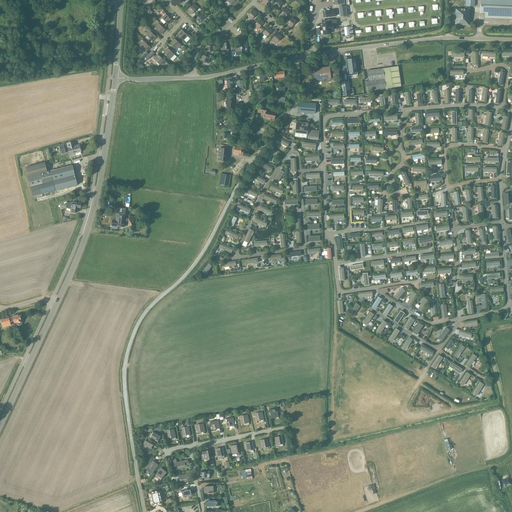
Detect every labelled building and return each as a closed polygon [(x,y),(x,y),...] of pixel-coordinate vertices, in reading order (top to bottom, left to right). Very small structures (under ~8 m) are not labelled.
[(277,10),(283,3),(280,0),(278,0),(273,6),(277,10)] [(456,9),(455,25),(469,26),(470,9),(469,9),(470,6),(474,7),(474,0),(465,0),(465,6),(464,6),(464,9),(460,9),(460,10),(456,9)] [(511,0),(480,0),(480,13),(485,13),(485,18),(511,18),(511,0)] [(192,15),(198,8),(194,4),(187,11),(192,15)] [(345,6),(339,7),(338,7),(340,17),(347,16),(345,6)] [(284,19),(290,12),(286,8),(280,15),(284,19)] [(251,20),(257,14),(253,10),(247,17),(251,20)] [(198,24),(205,17),(201,13),(194,20),(198,24)] [(162,19),(168,25),(172,21),(166,14),(162,19)] [(291,28),(297,21),(293,17),(286,24),(291,28)] [(258,30),(264,23),(260,19),(254,26),(258,30)] [(325,23),(321,24),(323,35),(324,35),(325,35),(326,35),(327,34),(330,34),(330,31),(334,30),(334,28),(337,27),(336,20),(332,20),(332,19),(324,20),(325,23)] [(155,28),(161,34),(165,30),(159,24),(155,28)] [(266,38),(273,31),(268,27),(262,34),(266,38)] [(340,29),(341,37),(345,37),(349,37),(348,36),(352,36),(351,28),(340,29)] [(178,35),(177,36),(180,39),(181,38),(184,40),(188,36),(181,30),(177,34),(178,35)] [(146,35),(152,42),(156,38),(150,31),(146,35)] [(276,44),(282,37),(278,33),(271,40),(276,44)] [(171,43),(177,50),(181,46),(175,39),(171,43)] [(142,43),(140,46),(147,52),(151,48),(142,40),(140,42),(142,43)] [(164,53),(170,59),(174,55),(168,48),(164,53)] [(153,59),(160,65),(164,61),(158,55),(153,59)] [(200,60),(208,64),(210,59),(202,55),(200,60)] [(348,65),(346,65),(347,74),(357,73),(356,59),(347,60),(348,65)] [(366,92),(367,93),(369,93),(369,92),(393,88),(401,87),(398,67),(367,71),(368,81),(365,82),(366,92)] [(316,70),(316,75),(317,80),(330,78),(329,68),(316,70)] [(263,76),(260,76),(260,82),(265,82),(265,78),(268,78),(268,77),(272,77),(272,73),(263,73),(263,76)] [(347,81),(340,82),(342,96),(349,95),(347,81)] [(265,89),(264,85),(258,86),(258,87),(257,87),(257,93),(260,93),(260,92),(265,91),(264,89),(265,89)] [(263,104),(265,103),(264,98),(259,98),(259,94),(254,95),(254,99),(256,99),(257,105),(263,105),(263,104)] [(316,104),(299,103),(299,113),(315,114),(316,104)] [(264,119),(270,120),(270,119),(274,120),(276,113),(266,111),(267,108),(259,107),(258,112),(265,114),(264,119)] [(296,122),(295,133),(307,135),(308,124),(296,122)] [(310,130),(309,139),(318,140),(319,131),(310,130)] [(242,141),(244,136),(232,132),(231,138),(236,139),(235,144),(241,145),(242,141)] [(81,152),(79,145),(74,147),(73,142),(74,142),(66,144),(68,148),(70,158),(75,156),(74,154),(81,152)] [(218,161),(227,162),(228,149),(220,148),(218,161)] [(25,169),(33,198),(78,186),(72,166),(47,173),(45,164),(25,169)] [(221,186),(227,187),(229,175),(223,174),(221,186)] [(61,210),(61,209),(67,208),(71,207),(70,212),(76,213),(77,208),(81,208),(81,204),(72,202),(60,205),(61,210)] [(112,221),(111,226),(123,228),(123,227),(124,222),(129,223),(129,219),(126,219),(126,216),(126,215),(127,212),(127,209),(120,208),(120,214),(117,214),(117,216),(116,221),(112,220),(112,221)] [(129,223),(128,227),(137,228),(139,218),(129,216),(129,219),(129,223)] [(14,323),(17,323),(17,324),(18,325),(19,325),(20,325),(21,324),(21,323),(21,321),(19,315),(12,316),(13,317),(10,318),(11,322),(14,321),(14,323)] [(271,419),(278,417),(277,409),(270,411),(271,419)] [(257,422),(264,420),(262,412),(255,414),(257,422)] [(240,416),(242,425),(249,423),(247,415),(240,416)] [(227,428),(234,426),(233,418),(225,419),(227,428)] [(213,422),(209,423),(210,427),(212,427),(212,430),(215,430),(220,429),(218,421),(213,422)] [(196,425),(198,433),(205,432),(203,424),(196,425)] [(183,436),(190,435),(189,427),(181,428),(183,436)] [(168,439),(176,438),(174,429),(167,431),(168,439)] [(154,431),(154,432),(150,438),(157,442),(161,436),(160,435),(160,434),(154,431)] [(276,446),(283,444),(281,436),(274,438),(276,446)] [(261,449),(268,447),(267,439),(259,441),(261,449)] [(147,447),(151,450),(153,445),(145,441),(141,447),(146,449),(147,447)] [(246,452),(254,450),(252,442),(245,443),(246,452)] [(232,455),(239,453),(237,445),(230,446),(232,455)] [(220,449),(215,449),(217,458),(220,457),(221,459),(224,458),(224,456),(223,448),(220,449)] [(202,460),(209,459),(208,451),(201,452),(202,460)] [(150,461),(146,465),(148,467),(147,468),(146,469),(147,471),(151,475),(153,472),(158,466),(155,463),(153,461),(151,463),(150,461)] [(186,468),(185,465),(184,461),(176,463),(178,470),(186,468)] [(156,475),(161,479),(167,473),(161,468),(156,475)] [(178,476),(180,483),(188,482),(186,474),(178,476)] [(190,489),(182,491),(183,498),(191,496),(190,489)] [(149,493),(152,506),(161,503),(158,491),(149,493)] [(207,501),(207,510),(208,510),(208,508),(215,508),(215,506),(216,506),(216,505),(215,505),(215,501),(207,501)]
